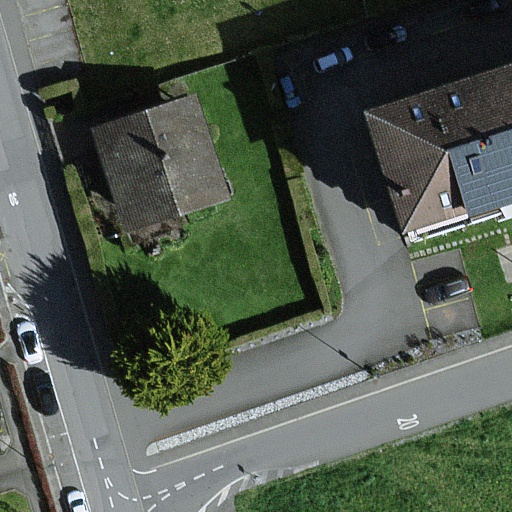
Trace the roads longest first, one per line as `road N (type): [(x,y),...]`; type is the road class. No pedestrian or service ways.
road 1 (residential): [(117,511),(511,376)]
road 2 (residential): [(4,150),(109,511)]
